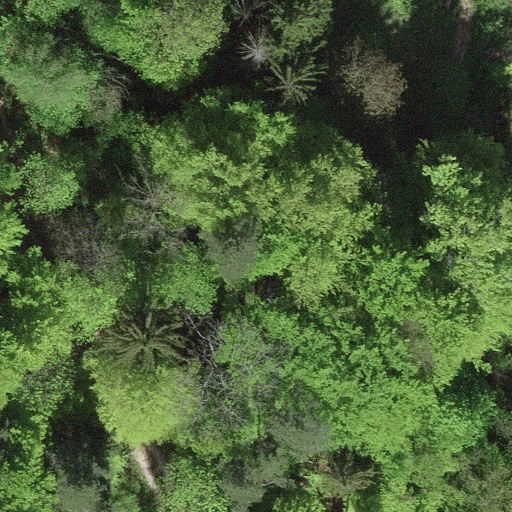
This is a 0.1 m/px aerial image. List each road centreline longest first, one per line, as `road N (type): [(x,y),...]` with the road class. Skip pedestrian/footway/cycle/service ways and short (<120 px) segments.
road 1 (track): [(0,123),(114,391),(180,511)]
road 2 (track): [(129,511),(114,391)]
